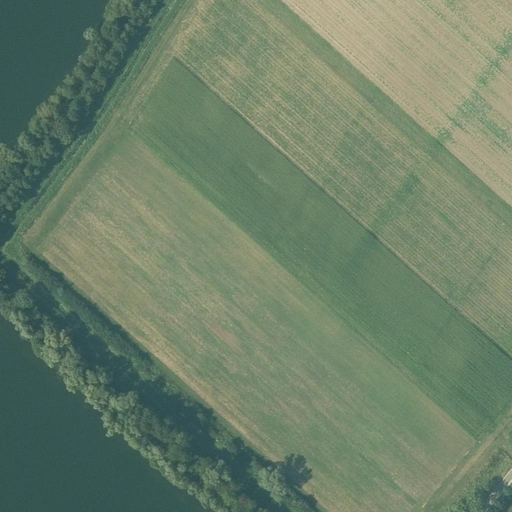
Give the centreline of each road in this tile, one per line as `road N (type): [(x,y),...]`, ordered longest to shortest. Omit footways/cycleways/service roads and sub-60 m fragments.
road 1 (track): [(189,0),(108,125),(511,447)]
road 2 (track): [(0,265),(268,511)]
road 3 (track): [(159,0),(0,220)]
